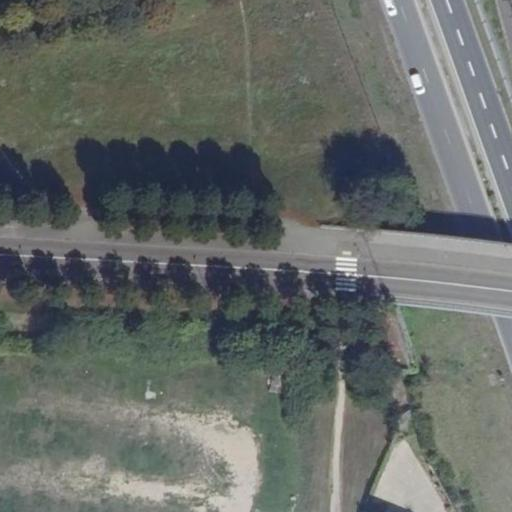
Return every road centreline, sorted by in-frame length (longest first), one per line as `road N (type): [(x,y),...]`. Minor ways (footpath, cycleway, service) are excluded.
road 1 (tertiary): [(0,255),(379,274),(511,289)]
road 2 (primary): [(397,0),(511,319)]
road 3 (primary): [(511,186),(445,0)]
